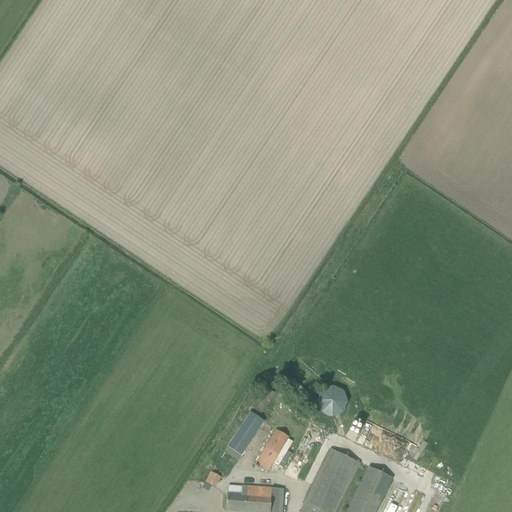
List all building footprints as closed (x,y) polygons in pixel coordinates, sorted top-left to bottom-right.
[(348,380),(358,386),(364,376),(353,371),(348,380)] [(317,402),(321,413),(331,418),(342,413),(347,403),(343,391),(332,386),(321,391),(317,402)] [(240,457),(261,420),(246,411),(225,448),(240,457)] [(267,473),(288,438),(275,431),(255,465),(267,473)] [(426,470),(433,455),(408,443),(403,454),(409,456),(407,460),(426,470)] [(330,449),(299,511),(376,511),(392,480),(368,468),(345,511),(336,511),(360,464),(330,449)] [(212,473),(206,483),(215,488),(221,478),(212,473)] [(282,511),(282,507),(284,490),(242,487),(242,495),(227,494),(225,511),(282,511)]
